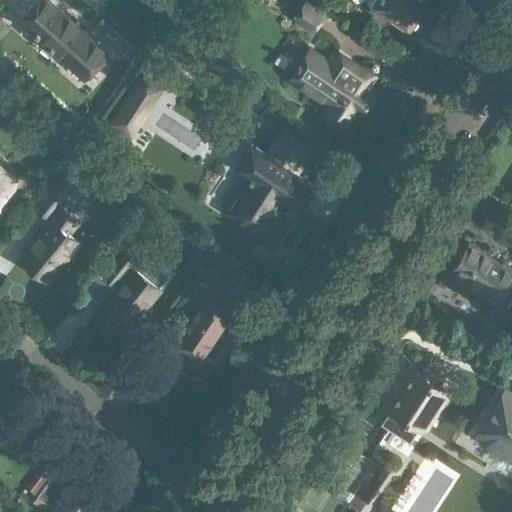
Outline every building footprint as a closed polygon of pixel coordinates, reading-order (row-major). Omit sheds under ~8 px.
[(35,0),(18,20),(84,79),(110,50),(54,0),(35,0)] [(308,0),(304,0),(292,19),(312,32),(326,12),(308,0)] [(373,0),(368,7),(384,17),(386,14),(410,30),(421,14),(425,17),(433,4),(426,0),(373,0)] [(92,31),(122,58),(133,46),(103,19),(92,31)] [(344,120),(345,119),(352,109),(359,113),(372,93),(359,84),(367,72),(334,50),(326,62),(307,50),(289,77),(327,103),(325,107),(324,108),(324,110),(324,112),(324,114),(324,116),(325,117),(325,119),(327,120),(328,121),(329,122),(332,124),(334,124),(336,124),(337,124),(341,123),(342,122),(343,121),(344,120)] [(5,67),(0,73),(0,90),(2,92),(16,76),(5,67)] [(139,79),(108,125),(127,135),(138,119),(129,114),(139,98),(145,100),(154,86),(139,79)] [(266,198),(280,176),(260,163),(277,134),(251,118),(233,148),(218,138),(203,160),(228,175),(205,210),(236,228),(251,207),(243,203),(252,189),(266,198)] [(79,154),(107,176),(116,163),(89,142),(79,154)] [(0,202),(18,180),(0,166),(0,202)] [(50,187),(51,188),(36,207),(47,216),(74,184),(61,174),(50,187)] [(79,220),(62,206),(20,256),(44,277),(59,260),(63,263),(80,242),(68,232),(79,220)] [(124,241),(130,246),(141,233),(134,228),(124,241)] [(195,246),(190,252),(200,261),(214,242),(205,234),(195,246)] [(460,251),(455,259),(456,263),(451,271),(452,272),(497,303),(498,301),(506,306),(511,297),(511,266),(503,261),(502,263),(470,241),(464,251),(460,251)] [(241,260),(222,247),(213,260),(233,273),(241,260)] [(102,274),(113,283),(135,257),(124,248),(102,274)] [(219,303),(234,280),(210,265),(201,277),(213,284),(206,294),(204,293),(174,339),(202,358),(233,312),(219,303)] [(133,267),(92,317),(120,339),(161,290),(133,267)] [(420,426),(436,401),(440,394),(446,386),(417,367),(391,407),(420,426)] [(511,390),(504,385),(475,432),(511,455),(511,390)] [(37,435),(17,418),(0,438),(0,440),(20,457),(37,435)] [(98,498),(105,488),(74,465),(63,482),(52,474),(37,494),(52,506),(52,505),(54,506),(50,511),(51,511),(94,511),(102,501),(98,498)]
